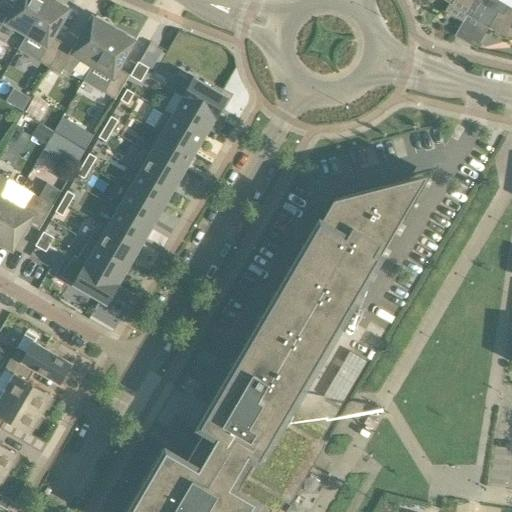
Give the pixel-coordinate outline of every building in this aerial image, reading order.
[(28,34),(47,0),(20,0),(9,19),(0,13),(0,38),(5,42),(17,27),(28,34)] [(55,0),(47,0),(28,34),(19,49),(50,68),(64,44),(53,38),(69,11),(66,10),(68,7),(55,0)] [(478,22),(490,0),(443,0),(450,4),(445,12),(463,23),(467,16),(478,22)] [(511,9),(496,0),(490,0),(478,22),(495,32),(495,35),(511,39),(511,9)] [(93,65),(115,28),(97,18),(96,20),(94,19),(75,51),(64,44),(50,68),(61,74),(65,69),(71,73),(82,59),(93,65)] [(133,39),(115,28),(93,65),(84,81),(97,88),(115,99),(130,75),(118,69),(134,43),(132,41),(133,39)] [(149,40),(140,62),(158,70),(168,48),(149,40)] [(149,68),(139,63),(135,70),(145,75),(149,68)] [(141,82),(145,75),(135,70),(131,77),(141,82)] [(195,78),(183,99),(216,118),(227,99),(195,78)] [(128,105),(134,94),(127,90),(121,101),(128,105)] [(35,97),(26,112),(41,120),(49,105),(35,97)] [(183,99),(173,117),(205,136),(216,118),(183,99)] [(154,130),(157,132),(195,154),(205,136),(173,117),(164,112),(154,130)] [(112,132),(118,121),(111,117),(105,128),(112,132)] [(106,142),(112,132),(105,128),(99,138),(106,142)] [(85,130),(76,146),(85,151),(95,135),(85,130)] [(157,132),(147,151),(183,174),(195,154),(157,132)] [(76,168),(85,151),(76,146),(55,133),(45,149),(76,168)] [(131,167),(140,173),(173,191),(183,174),(147,151),(142,148),(131,167)] [(91,169),(97,158),(90,154),(84,165),(91,169)] [(85,179),(91,169),(84,165),(78,175),(85,179)] [(140,173),(129,191),(162,211),(173,191),(140,173)] [(0,174),(0,226),(14,204),(3,197),(9,180),(0,174)] [(271,511),(276,504),(301,461),(318,432),(289,414),(430,174),(336,199),(203,425),(207,428),(197,445),(190,436),(170,450),(163,446),(124,511),(271,511)] [(40,198),(53,206),(62,192),(48,184),(40,198)] [(129,191),(118,210),(151,229),(162,211),(129,191)] [(69,206),(75,196),(68,192),(62,202),(69,206)] [(23,210),(14,204),(0,226),(0,245),(10,251),(11,250),(13,251),(29,225),(39,231),(53,206),(35,196),(23,210)] [(63,217),(69,206),(62,202),(56,213),(63,217)] [(118,210),(108,228),(141,247),(151,229),(118,210)] [(99,223),(88,242),(130,267),(141,247),(108,228),(99,223)] [(50,246),(54,239),(44,233),(40,240),(50,246)] [(50,246),(40,240),(36,247),(46,252),(50,246)] [(77,260),(86,265),(119,285),(130,267),(88,242),(77,260)] [(86,265),(75,284),(107,305),(119,285),(86,265)] [(13,356),(35,370),(60,384),(61,382),(65,384),(71,374),(68,372),(72,364),(34,343),(28,354),(18,348),(13,356)] [(325,397),(342,407),(368,362),(351,352),(325,397)] [(28,382),(35,370),(13,356),(5,370),(15,376),(4,394),(41,415),(45,409),(49,411),(55,400),(51,398),(52,396),(28,382)] [(41,415),(4,394),(0,401),(0,429),(6,420),(30,434),(34,427),(38,429),(44,419),(41,417),(41,415)] [(0,469),(7,474),(11,467),(14,469),(21,459),(17,457),(18,455),(0,443),(0,469)] [(7,474),(0,469),(0,485),(0,486),(4,488),(10,477),(6,475),(7,474)]
